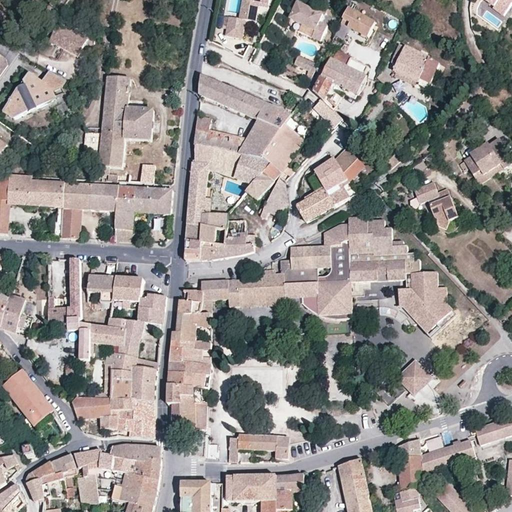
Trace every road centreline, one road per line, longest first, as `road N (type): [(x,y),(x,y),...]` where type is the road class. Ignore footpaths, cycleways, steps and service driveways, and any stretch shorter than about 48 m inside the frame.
road 1 (residential): [(169,470),(306,467),(511,402)]
road 2 (tertiary): [(209,0),(179,256)]
road 3 (residential): [(289,237),(372,191),(471,99)]
road 4 (tertiary): [(179,256),(0,246)]
road 5 (residential): [(174,299),(165,444)]
road 6 (residential): [(82,447),(67,416),(0,335)]
road 7 (residential): [(289,237),(291,189),(347,124)]
